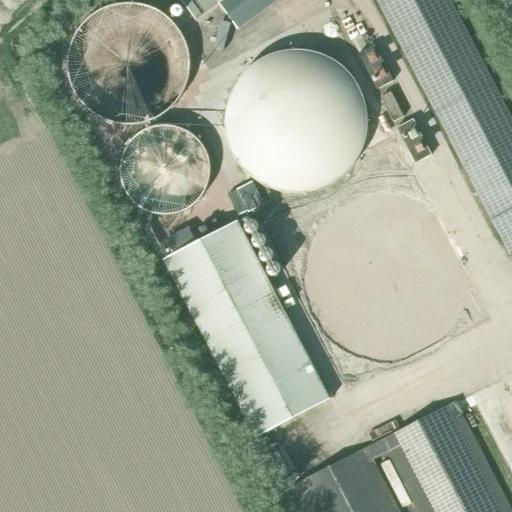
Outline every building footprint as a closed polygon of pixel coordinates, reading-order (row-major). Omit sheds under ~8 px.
[(179,0),(195,21),(218,4),(238,30),(278,0),(179,0)] [(511,120),(449,0),(376,0),(380,7),(511,261),(511,120)] [(67,52),(66,62),(66,72),(68,82),(72,92),(77,100),(84,108),(92,115),(100,120),(110,124),(120,126),(130,126),(140,125),(150,122),(159,118),(167,112),(174,105),(180,96),(185,87),(188,78),(189,68),(188,57),(186,47),(183,38),(178,29),(171,22),(163,15),(155,10),(145,6),(135,4),(125,4),(115,5),(105,8),(96,12),(88,18),(81,25),(75,33),(70,42),(67,52)] [(393,82),(374,46),(358,54),(377,90),(393,82)] [(225,111),(225,121),(225,131),(228,141),(231,150),(236,159),(242,167),(249,174),(257,180),(265,185),(275,189),(284,191),(294,192),(304,192),(314,190),(324,187),(333,183),(341,177),(348,170),(355,163),(360,154),(364,145),(367,135),(368,125),(368,115),(366,106),(364,96),(360,87),(354,78),(348,71),(340,64),(332,59),(323,54),(313,51),(304,50),(294,49),(284,50),(274,53),(265,57),(256,62),(248,68),(241,75),(235,83),(231,92),(227,101),(225,111)] [(404,117),(391,93),(380,98),(393,122),(404,117)] [(121,158),(119,166),(118,175),(120,184),(123,192),(128,200),(134,206),(141,211),(150,215),(158,217),(167,217),(176,216),(184,212),(192,208),(198,201),(203,194),(207,186),(209,177),(209,169),(208,160),(204,152),(200,144),(193,138),(186,132),(178,129),(169,127),(160,127),(152,128),(143,132),(136,136),(129,142),(124,150),(121,158)] [(236,190),(227,194),(238,216),(245,213),(247,212),(247,213),(263,206),(252,182),(236,190)] [(172,255),(162,260),(256,439),(330,400),(237,221),(221,230),(215,219),(197,229),(203,239),(196,243),(188,227),(164,240),(172,255)] [(455,403),(292,488),(304,511),(399,511),(379,472),(373,461),(386,454),(392,465),(416,511),(511,511),(487,464),(461,415),(455,403)]
